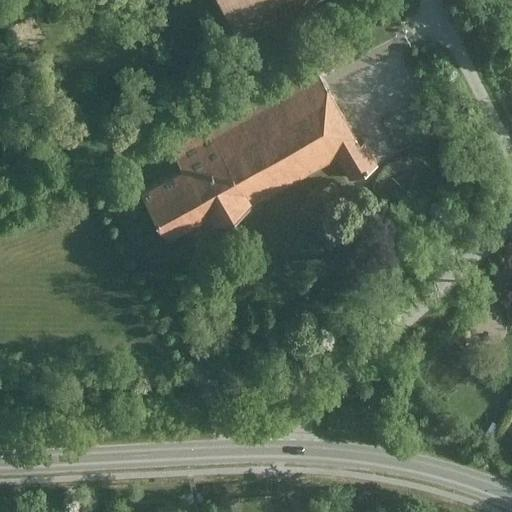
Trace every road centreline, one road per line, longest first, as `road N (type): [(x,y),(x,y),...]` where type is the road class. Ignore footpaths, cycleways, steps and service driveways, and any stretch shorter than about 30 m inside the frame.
road 1 (residential): [(511,225),(305,413),(283,451)]
road 2 (secondary): [(283,451),(0,463)]
road 3 (secondary): [(511,497),(375,460),(283,451)]
road 4 (residential): [(430,6),(511,154)]
